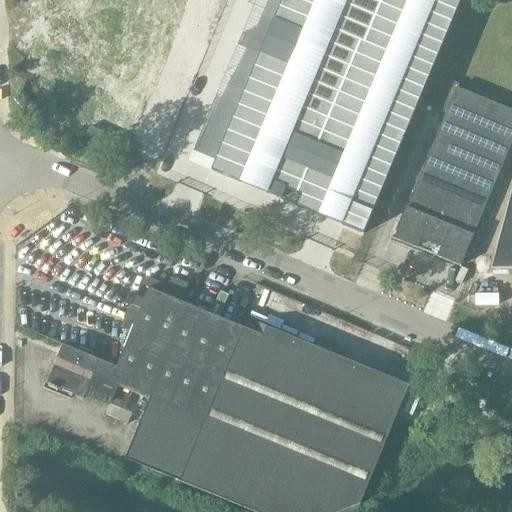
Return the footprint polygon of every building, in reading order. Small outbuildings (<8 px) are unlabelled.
[(282,0),(211,171),(215,173),(241,183),(317,0),(282,0)] [(347,0),(271,183),(286,189),(281,200),(319,216),(409,0),(347,0)] [(435,0),(341,225),(364,235),(461,0),(435,0)] [(394,242),(457,268),(459,269),(511,142),(511,110),(458,89),(459,85),(441,77),(428,107),(447,114),(394,242)] [(511,194),(492,269),(511,268),(511,185),(511,186),(511,194)] [(180,481),(254,511),(339,511),(351,507),(358,510),(408,385),(407,384),(246,319),(243,327),(181,302),(184,293),(145,277),(133,306),(141,309),(117,367),(66,346),(50,387),(57,390),(58,388),(105,408),(108,402),(126,409),(133,392),(151,400),(126,460),(180,481)]
